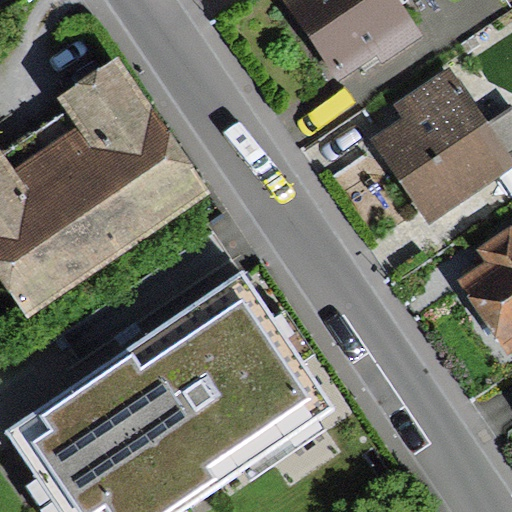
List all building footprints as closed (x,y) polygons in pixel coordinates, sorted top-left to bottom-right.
[(280,0),(279,1),(331,78),(410,24),(393,0),(280,0)] [(511,172),(511,161),(447,68),(389,107),(400,122),(370,143),(429,229),(511,172)] [(196,194),(115,75),(72,104),(81,117),(0,171),(0,170),(0,263),(29,306),(196,194)] [(511,360),(511,226),(475,252),(483,264),(457,282),(510,361),(511,360)] [(3,435),(35,482),(24,489),(39,511),(199,511),(351,409),(286,312),(274,320),(242,274),(3,435)]
